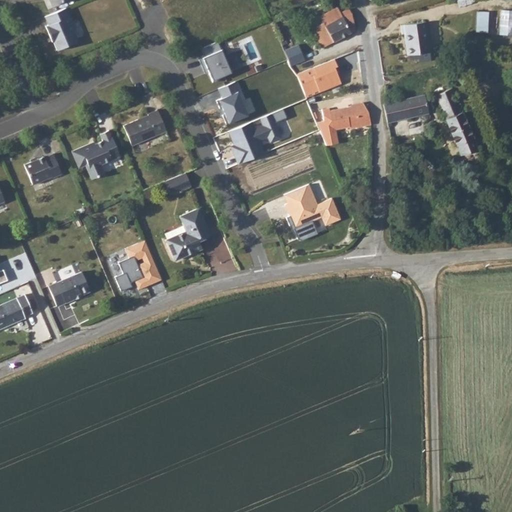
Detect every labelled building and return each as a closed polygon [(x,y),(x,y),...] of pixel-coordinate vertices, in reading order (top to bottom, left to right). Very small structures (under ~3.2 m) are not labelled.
[(357,31),(353,15),(349,7),(341,12),(338,8),(322,18),(325,25),(315,30),(324,48),(357,31)] [(498,34),(511,35),(511,9),(500,8),(498,34)] [(79,42),(67,9),(46,17),(58,49),(79,42)] [(489,11),(478,10),(477,32),(489,32),(489,11)] [(406,35),(408,55),(431,51),(426,22),(401,25),(402,35),(406,35)] [(218,42),(199,50),(211,78),(230,71),(218,42)] [(304,61),(298,45),(283,51),(289,67),(304,61)] [(309,71),(295,77),(298,84),(304,98),(317,92),(318,95),(340,86),(333,70),(315,77),(312,70),(309,71)] [(235,80),(218,87),(222,97),(217,99),(227,122),(245,114),(236,92),(239,90),(235,80)] [(454,89),(438,95),(462,155),(478,148),(454,89)] [(426,95),(386,105),(389,122),(430,113),(426,95)] [(248,113),(257,111),(253,96),(244,99),(248,113)] [(364,103),(331,110),(336,130),(350,127),(350,129),(371,124),(370,114),(364,103)] [(281,109),(259,118),(262,125),(253,128),(250,121),(226,130),(233,145),(228,147),(236,164),(264,152),(259,140),(267,137),(269,142),(281,137),(274,122),(285,118),(281,109)] [(336,130),(331,110),(327,111),(332,131),(336,130)] [(139,120),(124,127),(132,146),(167,132),(158,111),(148,115),(149,118),(139,122),(139,120)] [(90,146),(72,153),(79,169),(88,166),(90,170),(88,171),(92,181),(105,176),(102,168),(103,165),(120,157),(109,132),(100,136),(103,142),(90,148),(90,146)] [(62,175),(53,155),(45,159),(44,157),(25,166),(33,185),(52,177),(53,179),(62,175)] [(186,175),(165,183),(171,197),(192,189),(186,175)] [(312,182),(317,202),(321,201),(320,196),(327,195),(322,179),(312,182)] [(308,183),(282,194),(286,203),(284,204),(299,240),(316,232),(311,221),(322,216),(325,225),(341,218),(332,197),(317,203),(308,183)] [(211,237),(199,209),(180,217),(187,232),(166,240),(174,259),(177,260),(186,256),(187,254),(193,252),(195,253),(202,250),(199,242),(211,237)] [(92,222),(100,241),(124,231),(117,212),(92,222)] [(115,276),(121,290),(130,286),(129,282),(134,279),(139,290),(163,280),(146,238),(123,248),(126,257),(117,261),(122,273),(115,276)] [(225,262),(212,266),(214,273),(227,269),(225,262)] [(73,266),(60,270),(63,278),(76,273),(73,266)] [(82,271),(49,286),(59,307),(77,300),(76,297),(91,291),(82,271)] [(26,295),(0,306),(0,328),(25,319),(24,316),(33,313),(26,295)]
